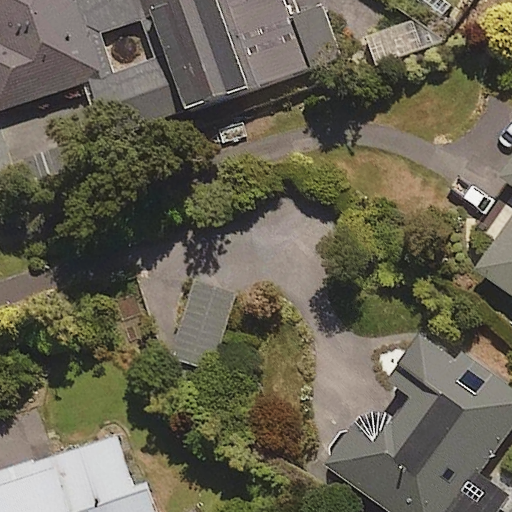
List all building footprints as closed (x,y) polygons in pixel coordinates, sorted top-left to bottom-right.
[(260,89),(355,60),(333,4),(297,19),(292,0),(187,0),(185,1),(184,0),(0,0),(0,27),(2,27),(8,47),(0,49),(0,107),(2,115),(92,88),(108,142),(261,95),(260,89)] [(511,232),(479,279),(511,301),(511,232)] [(243,300),(202,288),(180,362),(220,375),(243,300)] [(414,410),(398,432),(375,416),(356,443),(350,439),(325,475),(378,511),(502,511),(511,501),(481,481),(511,436),(511,398),(466,367),(460,375),(424,350),(392,395),(414,410)] [(142,494),(125,441),(0,481),(0,511),(163,511),(156,490),(142,494)]
